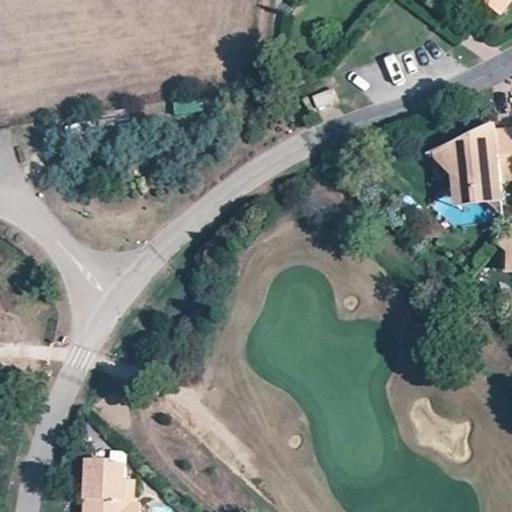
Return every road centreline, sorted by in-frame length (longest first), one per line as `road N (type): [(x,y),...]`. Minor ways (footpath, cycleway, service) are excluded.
road 1 (residential): [(511,63),(335,131),(250,176),(163,248),(115,305)]
road 2 (residential): [(115,305),(37,446),(24,511)]
road 3 (residential): [(115,305),(37,225),(0,204)]
